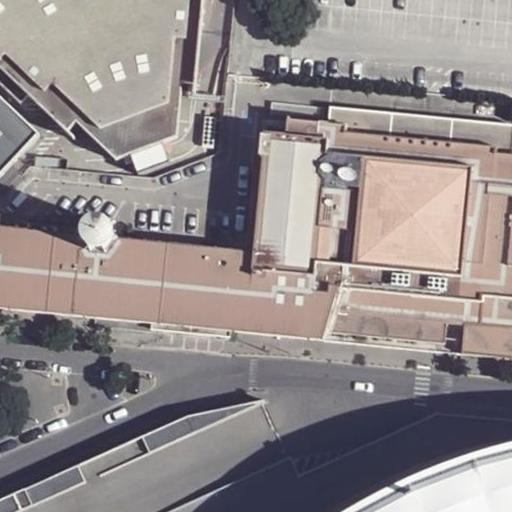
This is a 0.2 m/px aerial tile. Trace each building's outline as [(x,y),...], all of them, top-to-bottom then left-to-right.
[(0,0),(0,86),(22,108),(29,99),(69,136),(78,126),(120,163),(181,138),(184,85),(198,86),(205,0),(0,0)] [(0,181),(41,139),(0,99),(0,181)] [(87,237),(1,230),(0,241),(0,246),(5,247),(4,273),(17,274),(15,292),(15,310),(164,326),(225,331),(239,333),(325,342),(329,333),(336,313),(466,325),(464,355),(511,359),(511,125),(511,126),(463,122),(462,121),(457,122),(455,127),(453,145),(394,139),(396,120),(394,117),(390,114),(338,109),(332,109),(331,124),(290,122),(288,135),(265,133),(262,152),(266,152),(267,156),(257,253),(117,241),(114,240),(113,243),(112,246),(111,247),(108,250),(104,252),(100,252),(97,252),(95,251),(92,249),(90,247),(88,244),(87,240),(87,237)] [(89,233),(87,237),(87,240),(88,244),(90,247),(92,249),(95,251),(97,252),(100,252),(104,252),(108,250),(111,247),(112,246),(113,243),(114,240),(114,236),(112,232),(110,229),(106,227),(102,226),(98,226),(94,227),(91,230),(89,233)] [(0,246),(0,241),(1,230),(0,230),(0,308),(15,310),(15,292),(1,291),(4,273),(5,247),(0,246)] [(17,274),(4,273),(1,291),(15,292),(17,274)] [(336,313),(329,333),(447,345),(449,324),(336,313)] [(239,333),(225,331),(224,342),(238,343),(239,333)] [(231,481),(223,421),(288,393),(201,404),(89,452),(93,460),(102,456),(106,465),(131,461),(141,457),(161,455),(160,448),(173,447),(190,439),(198,459),(200,471),(213,470),(207,427),(231,481)] [(511,511),(511,464),(486,470),(398,507),(389,511),(511,511)]
